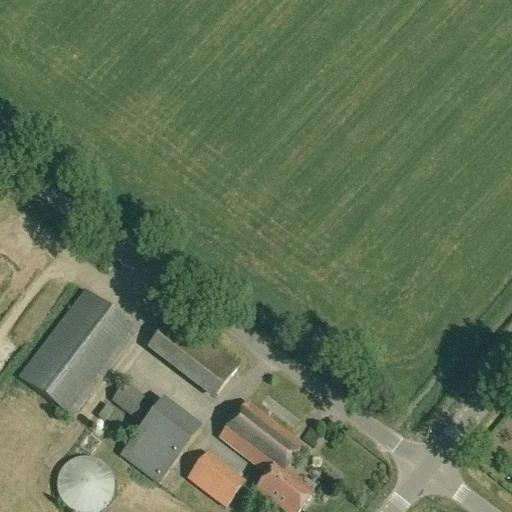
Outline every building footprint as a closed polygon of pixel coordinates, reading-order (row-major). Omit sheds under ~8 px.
[(19,380),(71,420),(136,334),(84,295),(19,380)] [(150,348),(217,398),(239,370),(230,363),(172,319),(150,348)] [(111,404),(137,424),(151,406),(125,386),(111,404)] [(124,456),(170,484),(208,422),(162,394),(124,456)] [(247,405),(219,441),(267,479),(256,494),(279,511),(299,511),(312,496),(285,475),(304,450),(247,405)] [(186,482),(224,511),(246,485),(207,455),(186,482)] [(73,463),(66,468),(60,475),(57,483),(57,492),(59,501),(64,508),(68,511),(100,511),(104,510),(110,503),(113,495),(113,486),(111,477),(106,470),(99,464),(91,461),(82,461),(73,463)]
